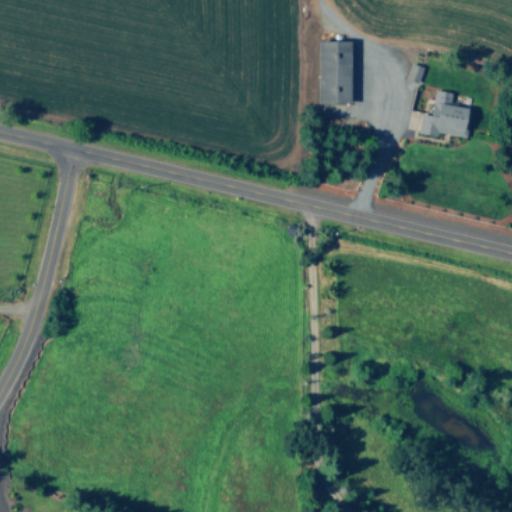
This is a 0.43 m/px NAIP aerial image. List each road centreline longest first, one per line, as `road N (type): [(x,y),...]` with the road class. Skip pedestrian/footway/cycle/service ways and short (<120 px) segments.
road 1 (tertiary): [(511,256),(0,133)]
road 2 (residential): [(0,387),(39,293),(72,151)]
